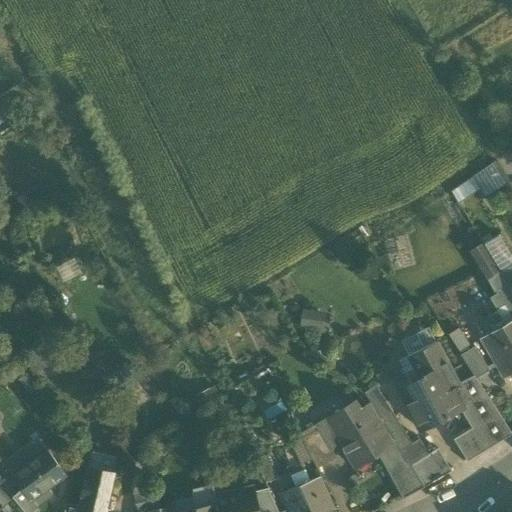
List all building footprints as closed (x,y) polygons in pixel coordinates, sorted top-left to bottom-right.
[(493,162),(446,188),(455,203),(502,178),(493,162)] [(463,235),(473,231),(465,212),(454,217),(463,235)] [(499,271),(511,263),(511,256),(499,235),(483,245),(499,271)] [(485,280),(486,279),(499,271),(483,245),(482,243),(468,251),(485,280)] [(511,263),(499,271),(511,292),(511,263)] [(511,292),(499,271),(486,279),(496,294),(489,299),(496,309),(505,305),(511,316),(511,292)] [(511,316),(505,305),(496,309),(506,326),(511,322),(511,316)] [(325,312),(303,309),(300,328),(322,331),(325,312)] [(481,339),(504,377),(511,372),(511,322),(506,326),(481,339)] [(447,335),(458,352),(470,345),(458,328),(447,335)] [(408,356),(435,342),(429,330),(402,344),(408,356)] [(435,342),(408,356),(420,378),(413,382),(410,378),(408,379),(396,385),(420,429),(420,428),(460,408),(451,389),(458,385),(458,384),(435,342)] [(460,355),(474,376),(475,378),(489,370),(474,347),(460,355)] [(45,349),(29,357),(37,373),(53,364),(45,349)] [(399,361),(408,379),(410,378),(413,382),(420,378),(408,356),(399,361)] [(37,386),(27,373),(17,380),(27,393),(37,386)] [(511,434),(475,378),(474,376),(458,384),(458,385),(451,389),(460,408),(472,428),(453,439),(467,461),(511,434)] [(241,385),(247,394),(259,387),(253,378),(241,385)] [(220,396),(215,385),(194,395),(199,406),(220,396)] [(396,442),(400,450),(410,443),(375,386),(365,393),(365,394),(396,442)] [(328,448),(339,441),(377,419),(375,414),(374,415),(367,403),(359,409),(355,401),(317,425),(328,448)] [(354,467),(378,453),(393,444),(377,419),(339,441),(354,467)] [(313,459),(317,468),(333,459),(328,448),(317,425),(301,435),(301,436),(313,459)] [(313,459),(301,436),(289,442),(300,465),(313,459)] [(11,473),(13,476),(47,451),(38,437),(4,463),(11,473)] [(418,439),(410,443),(400,450),(414,470),(424,487),(451,471),(437,449),(428,454),(418,439)] [(396,442),(393,444),(378,453),(393,481),(414,470),(400,450),(396,442)] [(24,511),(38,511),(40,511),(36,506),(37,505),(33,499),(48,488),(66,475),(47,451),(13,476),(22,488),(12,496),(24,511)] [(89,467),(113,472),(117,456),(92,451),(89,467)] [(256,462),(265,483),(277,478),(268,456),(256,462)] [(96,511),(100,510),(107,511),(108,508),(115,473),(113,472),(89,467),(87,466),(78,506),(76,511),(96,511)] [(393,481),(403,498),(424,487),(414,470),(393,481)] [(135,476),(133,495),(155,489),(151,472),(135,476)] [(0,502),(3,506),(12,496),(22,488),(13,476),(11,473),(0,482),(0,502)] [(280,493),(288,511),(326,511),(334,509),(319,477),(280,493)] [(218,511),(215,500),(212,485),(193,489),(193,496),(193,509),(180,511),(218,511)] [(238,495),(215,500),(218,511),(258,511),(254,491),(253,485),(242,488),(238,495)] [(33,499),(37,505),(52,494),(48,488),(33,499)] [(254,491),(258,511),(278,511),(267,488),(254,491)] [(133,495),(137,511),(144,511),(159,508),(155,489),(133,495)] [(174,500),(175,506),(176,511),(180,511),(193,509),(193,496),(174,500)] [(76,511),(78,506),(66,503),(64,511),(76,511)]
